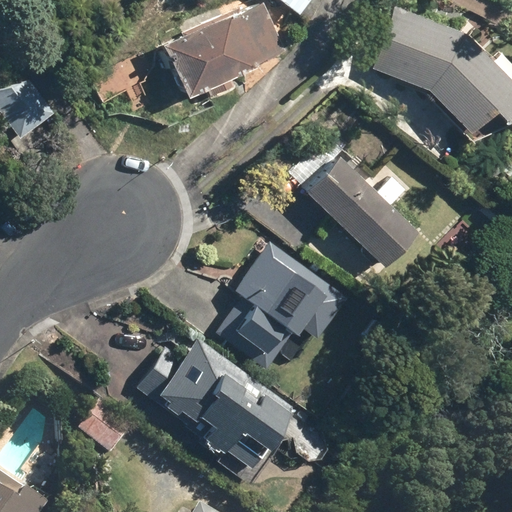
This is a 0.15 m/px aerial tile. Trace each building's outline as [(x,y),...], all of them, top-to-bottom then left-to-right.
[(282,49),(261,0),(259,0),(160,43),(182,95),(256,64),(255,61),(282,49)] [(276,0),(300,15),(309,0),(276,0)] [(0,35),(3,40),(21,27),(3,2),(0,4),(0,35)] [(511,80),(462,30),(397,3),(371,66),(427,90),(465,128),(489,105),(506,122),(511,115),(511,80)] [(414,230),(336,153),(303,187),(380,264),(414,230)] [(346,295),(268,239),(231,290),(239,296),(213,333),(266,372),(299,326),(315,338),(346,295)] [(334,439),(292,407),(197,334),(177,360),(163,350),(135,387),(173,417),(178,411),(193,423),(197,418),(209,427),(201,438),(221,453),(216,459),(239,477),(250,486),(281,446),(311,469),(334,439)] [(100,401),(75,432),(106,458),(132,427),(100,401)] [(40,511),(46,505),(0,472),(0,511),(40,511)]
